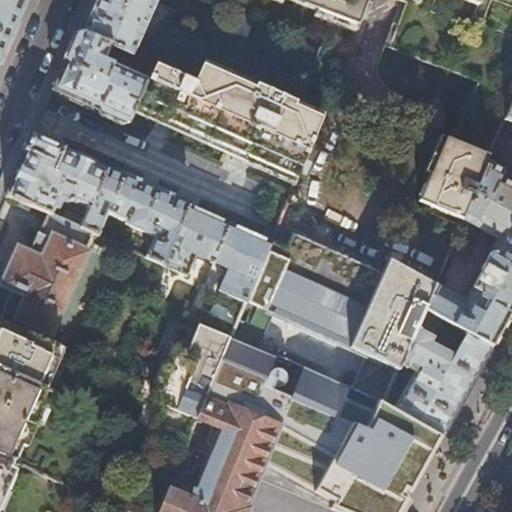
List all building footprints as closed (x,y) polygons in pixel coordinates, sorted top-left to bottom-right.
[(0,0),(0,58),(26,0),(0,0)] [(156,2),(155,1),(152,0),(91,0),(90,4),(78,31),(109,45),(112,46),(118,49),(132,55),(139,40),(146,43),(154,41),(161,25),(157,18),(158,17),(151,14),(156,2)] [(288,0),(358,26),(368,0),(288,0)] [(511,0),(401,0),(405,1),(388,46),(477,81),(452,140),(445,137),(418,200),(463,219),(474,193),(488,161),(494,146),(499,134),(505,120),(511,103),(511,0)] [(104,60),(109,45),(78,31),(64,63),(52,90),(126,123),(134,106),(152,65),(148,63),(141,77),(121,68),(123,64),(114,60),(112,64),(104,60)] [(115,55),(118,49),(112,46),(109,52),(115,55)] [(153,63),(152,65),(134,106),(135,106),(170,121),(238,152),(295,177),(320,117),(293,105),(294,101),(255,83),(253,87),(200,63),(193,81),(153,63)] [(511,103),(505,120),(511,123),(511,184),(511,183),(500,176),(501,173),(500,170),(499,168),(488,161),(474,193),(511,215),(511,103)] [(508,138),(499,134),(494,146),(501,151),(508,138)] [(88,208),(106,169),(76,155),(32,135),(19,164),(5,195),(47,213),(49,214),(58,195),(88,208)] [(140,184),(106,169),(88,208),(83,219),(79,227),(91,232),(95,234),(104,213),(122,220),(121,222),(151,236),(143,256),(160,263),(187,205),(140,184)] [(511,215),(474,193),(463,219),(497,237),(490,251),(488,250),(478,267),(480,268),(475,276),(470,274),(464,284),(469,287),(462,300),(435,284),(424,312),(490,347),(506,318),(511,308),(511,215)] [(203,212),(187,205),(160,263),(185,274),(194,254),(210,261),(229,224),(203,212)] [(279,218),(290,223),(295,209),(284,205),(279,218)] [(58,304),(70,278),(72,278),(75,273),(77,273),(79,271),(83,263),(82,259),(81,258),(83,253),(82,252),(91,232),(79,227),(49,214),(47,213),(39,232),(36,231),(27,254),(18,250),(4,283),(12,287),(0,315),(0,367),(46,388),(58,361),(51,358),(57,345),(33,335),(37,326),(48,331),(50,326),(52,326),(54,324),(59,314),(58,312),(57,310),(59,306),(58,304)] [(242,229),(229,224),(210,261),(225,268),(216,288),(245,301),(269,242),(242,229)] [(272,234),(269,242),(245,301),(240,313),(230,336),(253,346),(276,356),(291,322),(369,356),(355,388),(385,401),(401,364),(424,312),(435,284),(390,259),(376,290),(354,280),(360,267),(317,248),(311,261),(304,258),(310,245),(303,242),(297,255),(294,253),(297,245),(272,234)] [(464,394),(490,347),(424,312),(401,364),(408,368),(410,363),(417,367),(395,409),(442,435),(464,394)] [(184,449),(230,336),(199,324),(188,352),(173,346),(152,399),(165,405),(153,435),(184,449)] [(240,378),(253,346),(230,336),(184,449),(157,511),(246,511),(248,508),(244,507),(278,427),(359,460),(355,469),(399,493),(421,452),(429,458),(442,435),(395,409),(384,403),(377,418),(371,432),(240,378)] [(355,388),(277,356),(271,371),(377,418),(384,403),(385,401),(355,388)] [(0,454),(14,460),(46,388),(0,367),(0,454)] [(10,468),(14,460),(0,454),(0,484),(7,467),(10,468)]
